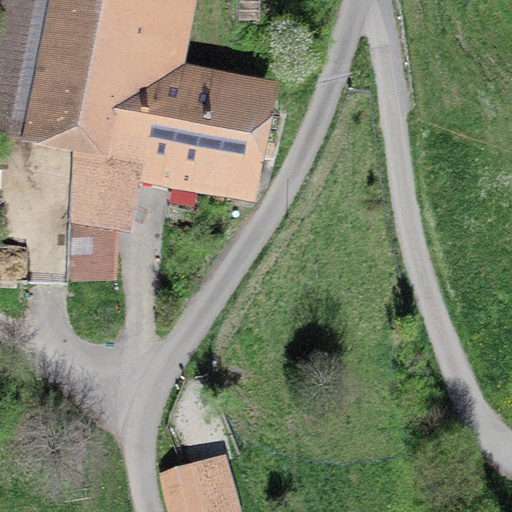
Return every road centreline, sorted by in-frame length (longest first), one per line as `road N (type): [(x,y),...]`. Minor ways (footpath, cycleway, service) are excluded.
road 1 (unclassified): [(358,5),(272,208),(172,356),(140,445),(154,511)]
road 2 (unclassified): [(511,455),(487,445),(422,280),(358,5)]
